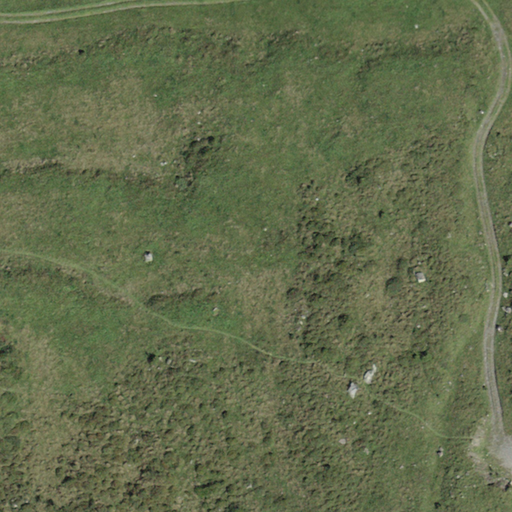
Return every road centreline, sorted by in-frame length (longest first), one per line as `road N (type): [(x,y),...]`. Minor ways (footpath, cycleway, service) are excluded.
road 1 (track): [(511,475),(489,348),(492,246),(476,166),(478,142),(507,81),(504,41),(477,0)]
road 2 (track): [(156,0),(0,16)]
